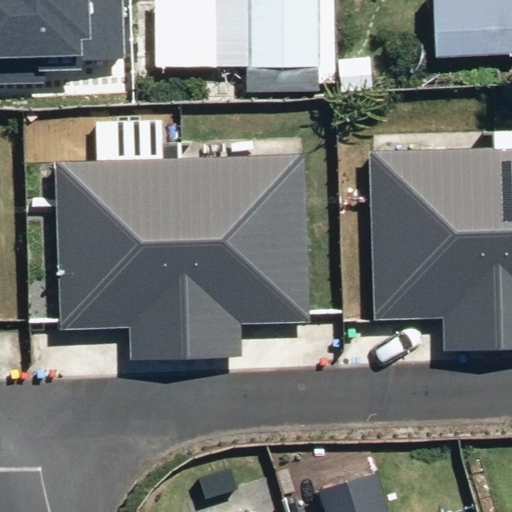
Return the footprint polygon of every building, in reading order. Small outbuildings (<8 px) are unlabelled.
[(139,66),(126,66),(124,0),(57,0),(59,68),(45,68),(46,103),(140,101),(139,66)] [(169,54),(169,0),(138,0),(137,54),(169,54)] [(217,0),(216,64),(251,64),(250,88),(337,89),(338,0),(217,0)] [(511,49),(511,0),(443,0),(445,51),(511,49)] [(511,340),(511,144),(381,147),(383,312),(456,311),(456,341),(511,340)] [(252,347),(251,316),(316,314),(313,151),(66,156),(70,319),(138,318),(138,350),(252,347)] [(401,511),(389,462),(320,479),(328,511),(278,511),(270,477),(189,497),(192,511),(401,511)]
